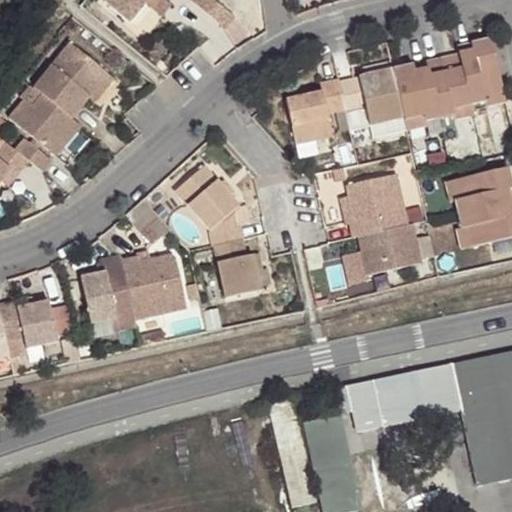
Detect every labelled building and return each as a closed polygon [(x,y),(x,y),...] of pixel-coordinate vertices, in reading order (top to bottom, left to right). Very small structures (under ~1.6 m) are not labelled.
[(112,0),(111,2),(138,24),(151,6),(155,0),(112,0)] [(157,11),(166,0),(155,0),(151,6),(157,11)] [(223,22),(228,30),(239,16),(218,0),(197,0),(197,1),(223,22)] [(464,55),(396,71),(406,119),(407,122),(426,117),(428,122),(459,116),(458,109),(477,106),(490,103),(488,95),(506,91),(494,40),(462,47),(464,55)] [(72,43),(36,87),(45,94),(74,118),(94,96),(89,91),(106,71),(72,43)] [(116,79),(106,71),(89,91),(94,96),(99,100),(116,79)] [(406,119),(396,71),(345,83),(352,113),(353,115),(369,113),(373,127),(406,119)] [(352,113),(345,83),(327,87),(328,96),(293,103),(302,148),(341,139),(336,117),(352,113)] [(59,157),(85,127),(74,118),(45,94),(36,87),(33,84),(23,95),(27,98),(12,118),(59,157)] [(509,103),(506,91),(488,95),(490,103),(491,107),(509,103)] [(478,117),(477,106),(458,109),(459,116),(461,121),(478,117)] [(429,128),(428,122),(426,117),(407,122),(409,132),(429,128)] [(407,122),(406,119),(373,127),(376,140),(409,132),(407,122)] [(34,161),(47,172),(55,160),(28,138),(19,149),(34,161)] [(19,149),(10,142),(0,154),(0,186),(4,181),(13,169),(21,176),(34,161),(19,149)] [(470,223),(511,213),(511,166),(463,178),(468,197),(463,197),(470,223)] [(215,232),(218,247),(246,241),(243,226),(253,224),(248,205),(243,206),(235,197),(224,185),(208,167),(179,193),(215,232)] [(12,187),(21,176),(13,169),(4,181),(12,187)] [(359,238),(415,227),(403,176),(355,186),(356,198),(362,223),(356,224),(359,238)] [(457,198),(463,197),(468,197),(463,178),(455,180),(457,198)] [(227,181),(224,185),(235,197),(239,193),(227,181)] [(362,223),(356,198),(346,201),(352,225),(356,224),(362,223)] [(511,236),(511,213),(470,223),(471,228),(475,228),(479,244),(511,236)] [(368,247),(417,236),(415,227),(359,238),(361,249),(368,247)] [(475,228),(471,228),(465,230),(468,246),(479,244),(475,228)] [(424,268),(417,236),(368,247),(361,249),(367,279),(424,268)] [(218,247),(225,281),(249,276),(261,273),(256,256),(250,256),(246,241),(218,247)] [(261,273),(268,271),(264,255),(256,256),(261,273)] [(126,261),(135,303),(186,291),(177,257),(143,263),(141,258),(126,261)] [(85,277),(91,313),(114,307),(108,272),(85,277)] [(249,276),(225,281),(229,300),(265,292),(261,273),(249,276)] [(186,291),(135,303),(140,321),(191,309),(186,291)] [(37,300),(21,303),(22,310),(38,306),(37,300)] [(3,307),(8,332),(58,321),(54,302),(38,306),(22,310),(21,303),(3,307)] [(114,307),(91,313),(93,324),(116,319),(114,307)] [(58,321),(8,332),(10,342),(27,339),(30,351),(63,345),(58,321)] [(8,332),(0,334),(0,357),(13,355),(10,342),(8,332)] [(511,350),(448,364),(459,413),(475,486),(511,477),(511,350)] [(459,413),(448,364),(328,388),(334,414),(350,410),(354,433),(459,413)] [(293,395),(269,400),(292,508),(317,502),(293,395)] [(345,435),(342,420),(335,421),(303,428),(320,511),(360,511),(349,454),(345,435)]
